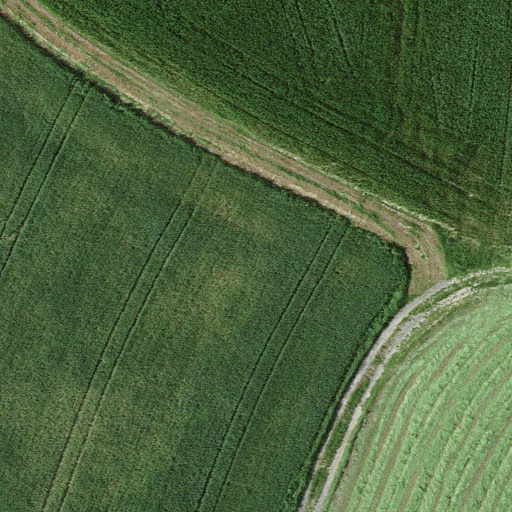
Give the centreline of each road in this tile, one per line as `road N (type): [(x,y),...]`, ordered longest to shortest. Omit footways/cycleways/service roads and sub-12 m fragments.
road 1 (track): [(38,0),(479,277)]
road 2 (track): [(312,511),(382,345),(427,305),(479,277),(511,276)]
